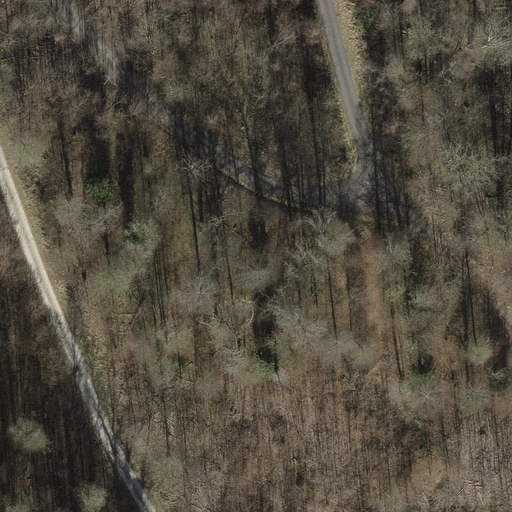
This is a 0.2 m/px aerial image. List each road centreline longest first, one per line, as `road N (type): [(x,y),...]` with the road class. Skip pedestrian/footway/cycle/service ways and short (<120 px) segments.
road 1 (motorway): [(299,511),(267,249),(219,0)]
road 2 (motorway): [(99,0),(121,97),(167,511)]
road 3 (track): [(375,178),(359,200),(327,207),(215,154),(109,60),(61,0)]
road 4 (track): [(0,151),(97,405),(157,511)]
road 5 (track): [(375,178),(511,330)]
road 6 (track): [(329,0),(375,178)]
